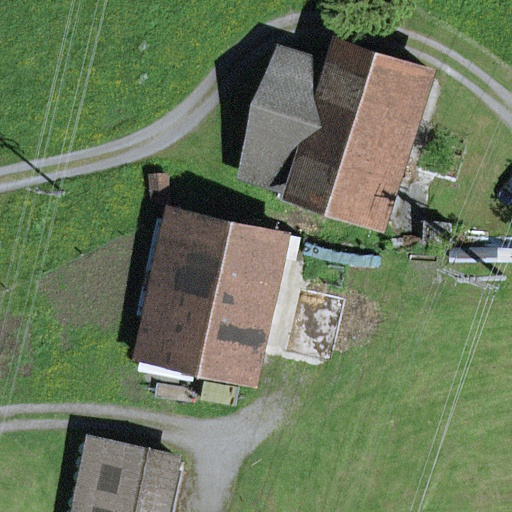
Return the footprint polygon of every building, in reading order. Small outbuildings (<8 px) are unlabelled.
[(248,176),(389,222),(437,76),(353,49),(347,70),(288,51),(280,77),(285,78),(266,136),(261,134),(248,176)] [(261,134),(266,136),(285,78),(280,77),(261,134)] [(181,206),(144,358),(254,385),(291,232),(181,206)] [(429,223),(428,244),(452,246),(453,225),(429,223)] [(99,445),(84,511),(171,511),(182,463),(99,445)]
